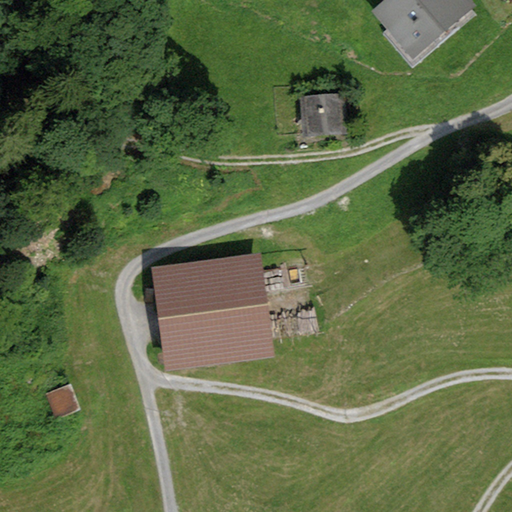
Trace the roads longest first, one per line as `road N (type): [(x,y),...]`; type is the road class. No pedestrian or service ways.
road 1 (unclassified): [(511,98),(348,184),(295,207),(211,227),(126,274),(124,316),(147,378),(167,511)]
road 2 (track): [(0,156),(44,128),(204,158)]
